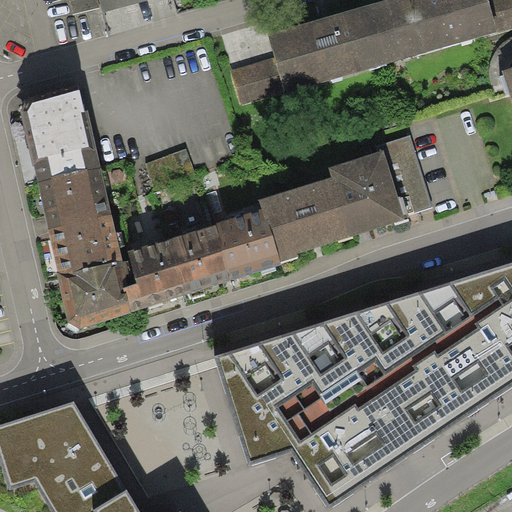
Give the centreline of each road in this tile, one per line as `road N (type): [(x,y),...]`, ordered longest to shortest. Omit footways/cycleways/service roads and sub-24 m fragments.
road 1 (residential): [(511,225),(42,368)]
road 2 (residential): [(0,80),(265,0)]
road 3 (residential): [(42,368),(0,196)]
